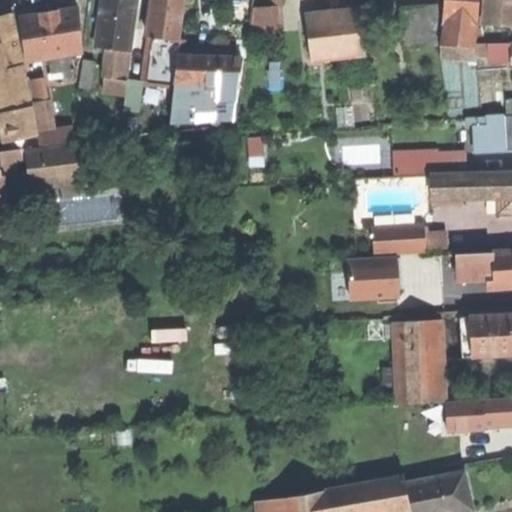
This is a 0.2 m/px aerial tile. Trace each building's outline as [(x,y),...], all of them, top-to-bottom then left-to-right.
[(103,0),(97,46),(109,48),(130,51),(136,0),(103,0)] [(153,0),(148,37),(154,38),(179,41),(184,0),(153,0)] [(478,0),(443,0),(441,25),(443,25),(441,45),(474,49),(478,0)] [(511,0),(485,0),(484,24),(511,26),(511,0)] [(50,11),(19,16),(26,61),(51,57),(69,54),(85,52),(77,7),(50,11)] [(401,9),(404,39),(425,37),(422,7),(401,9)] [(254,36),(271,38),(274,11),(257,9),(254,36)] [(0,16),(0,71),(6,70),(24,66),(12,14),(0,16)] [(361,15),(307,21),(311,61),(366,54),(361,15)] [(180,42),(179,41),(154,38),(148,83),(175,86),(180,42)] [(473,63),(474,49),(441,45),(439,60),(473,63)] [(489,62),(511,62),(511,46),(489,47),(489,62)] [(125,96),(130,51),(109,48),(104,94),(125,96)] [(73,74),(69,54),(51,57),(53,70),(63,68),(64,75),(73,74)] [(80,86),(92,88),(95,61),(83,60),(80,86)] [(211,63),(212,82),(234,81),(233,62),(220,63),(211,63)] [(33,106),(24,66),(6,70),(15,110),(33,106)] [(43,77),(31,79),(35,102),(47,100),(43,77)] [(144,82),(128,80),(125,110),(141,111),(144,82)] [(212,82),(177,83),(172,122),(236,118),(240,80),(234,81),(212,82)] [(39,133),(33,106),(15,110),(2,113),(8,140),(39,133)] [(475,153),(505,152),(503,118),(503,117),(484,118),(484,127),(474,127),(475,153)] [(505,152),(511,151),(511,117),(503,118),(505,152)] [(73,180),(70,143),(22,147),(25,184),(73,180)] [(421,156),(421,172),(436,171),(436,155),(421,156)] [(439,157),(440,170),(466,169),(465,156),(439,157)] [(511,172),(460,175),(461,197),(462,197),(496,196),(511,194),(511,172)] [(0,246),(10,245),(1,174),(0,174),(0,246)] [(460,175),(430,176),(431,198),(461,197),(460,175)] [(462,204),(462,197),(461,197),(431,198),(432,206),(462,204)] [(497,215),(511,214),(511,199),(497,200),(497,215)] [(394,229),(396,254),(422,253),(421,227),(394,229)] [(374,255),(396,254),(394,229),(373,230),(374,255)] [(494,278),(495,288),(511,287),(511,251),(493,253),(494,278)] [(464,280),(494,278),(493,253),(463,254),(464,280)] [(470,326),(472,358),(511,355),(511,314),(470,317),(470,326)] [(398,387),(441,385),(438,321),(395,322),(398,387)] [(462,358),(472,358),(470,326),(461,327),(462,358)] [(442,401),(441,385),(398,387),(398,403),(442,401)] [(410,511),(461,511),(472,510),(468,489),(464,472),(406,485),(404,485),(410,511)] [(330,511),(410,511),(404,485),(406,485),(403,474),(328,488),(330,511)] [(330,511),(328,488),(278,497),(279,511),(330,511)] [(279,511),(278,497),(258,501),(259,503),(259,511),(279,511)] [(259,511),(259,503),(216,511),(259,511)]
